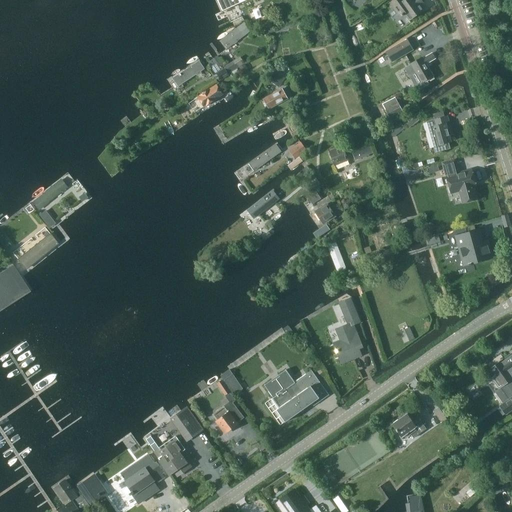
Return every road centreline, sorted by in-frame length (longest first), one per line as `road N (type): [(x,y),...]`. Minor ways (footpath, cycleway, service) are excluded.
road 1 (residential): [(207,511),(511,304)]
road 2 (tertiary): [(511,180),(452,0)]
